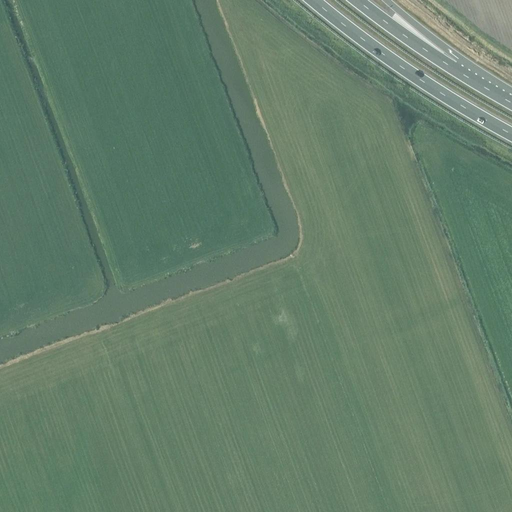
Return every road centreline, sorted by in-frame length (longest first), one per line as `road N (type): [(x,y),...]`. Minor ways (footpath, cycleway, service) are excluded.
road 1 (trunk): [(312,0),(411,74),(511,133)]
road 2 (trunk): [(469,76),(355,0)]
